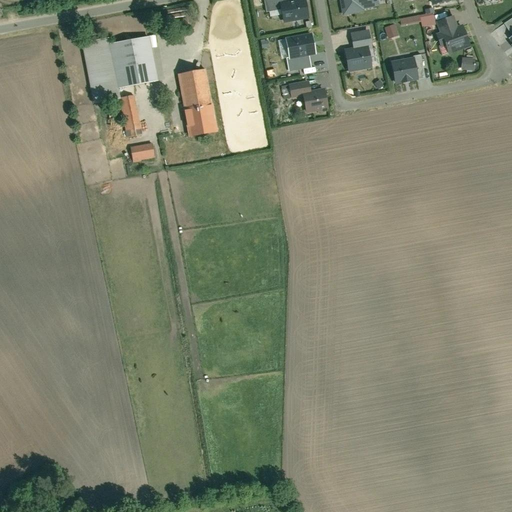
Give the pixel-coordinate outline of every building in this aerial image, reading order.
[(280,0),(265,0),(269,14),(283,11),(280,0)] [(304,0),(283,3),(286,25),(312,21),(309,0),(304,0)] [(341,0),(344,15),(345,19),(367,15),(366,11),(381,9),(380,2),(379,0),(341,0)] [(166,9),(167,17),(187,16),(187,7),(166,9)] [(421,22),(422,27),(435,25),(433,13),(400,18),(401,26),(421,22)] [(438,24),(442,35),(438,36),(446,58),(471,50),(463,27),(459,29),(455,18),(438,24)] [(396,24),(384,27),(387,39),(399,36),(396,24)] [(316,55),(312,33),(285,38),(289,60),(316,55)] [(355,35),(358,52),(372,50),(375,49),(373,33),(355,35)] [(110,38),(85,43),(96,102),(121,97),(120,90),(112,47),(110,38)] [(160,83),(152,39),(112,47),(120,90),(160,83)] [(350,53),(353,75),(375,72),(372,50),(358,52),(350,53)] [(428,81),(424,58),(414,59),(415,61),(418,83),(428,81)] [(476,60),(464,59),(463,73),(475,74),(476,60)] [(415,61),(393,65),(397,88),(418,84),(418,83),(415,61)] [(220,135),(208,73),(180,78),(193,141),(220,135)] [(310,84),(291,87),(293,100),(307,98),(312,97),(310,84)] [(307,98),(309,116),(331,113),(328,94),(312,97),(307,98)] [(144,134),(136,95),(121,98),(129,137),(144,134)] [(155,146),(132,149),(134,165),(157,162),(155,146)]
